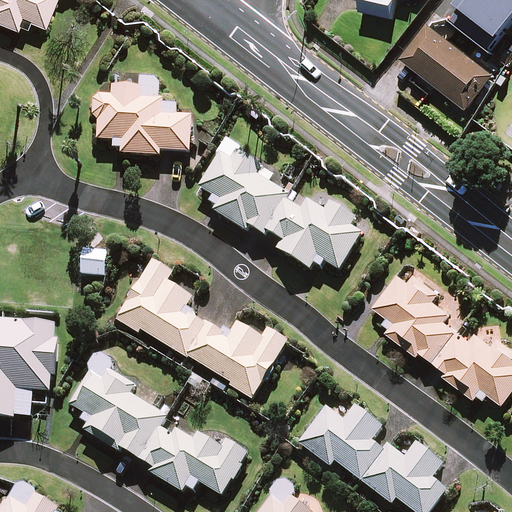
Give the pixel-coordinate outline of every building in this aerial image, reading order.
[(0,0),(0,23),(16,29),(20,17),(42,25),(51,0),(0,0)] [(361,0),(359,13),(394,20),(398,0),(361,0)] [(511,0),(465,0),(451,18),(492,50),(511,24),(511,0)] [(496,77),(431,27),(405,61),(470,111),(496,77)] [(104,98),(102,140),(125,141),(124,154),(162,156),(162,150),(191,151),(193,120),(163,119),(164,102),(141,101),(142,91),(116,89),(116,99),(104,98)] [(223,156),(204,188),(225,200),(217,212),(248,230),(250,226),(266,236),(269,230),(285,239),(278,250),(311,269),(319,256),(341,270),(362,234),(353,229),(358,220),(332,205),(327,213),(307,200),(301,211),(284,202),(287,197),(258,179),(266,166),(242,151),(235,163),(223,156)] [(171,274),(155,264),(121,322),(143,335),(145,331),(234,384),(233,386),(254,399),(288,343),(270,332),(265,341),(239,325),(231,340),(186,314),(194,300),(166,283),(171,274)] [(413,286),(401,276),(377,308),(398,324),(391,334),(421,356),(425,351),(452,372),(449,377),(476,398),(483,389),(505,405),(511,395),(511,349),(501,341),(496,347),(479,335),(474,341),(456,328),(461,321),(436,302),(443,293),(421,276),(413,286)] [(0,415),(14,417),(16,389),(48,391),(49,370),(56,371),(59,328),(23,325),(23,320),(0,318),(0,415)] [(106,383),(94,376),(76,407),(95,419),(86,434),(120,454),(123,449),(156,468),(153,474),(184,492),(194,476),(225,494),(249,454),(228,442),(224,450),(199,435),(195,443),(178,433),(175,438),(162,431),(170,418),(132,395),(136,389),(111,375),(106,383)] [(328,408),(302,443),(333,467),(337,461),(392,503),(397,497),(417,511),(431,511),(448,490),(433,479),(444,464),(418,444),(403,464),(373,442),(384,429),(357,409),(347,423),(328,408)] [(59,511),(61,510),(39,497),(31,510),(13,499),(5,511),(59,511)] [(310,511),(294,500),(286,511),(272,501),(263,511),(310,511)]
